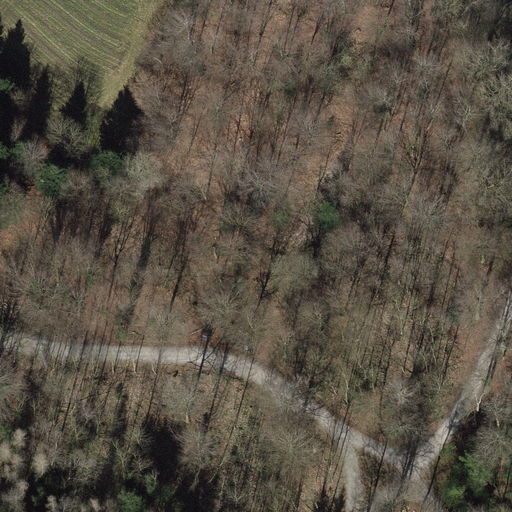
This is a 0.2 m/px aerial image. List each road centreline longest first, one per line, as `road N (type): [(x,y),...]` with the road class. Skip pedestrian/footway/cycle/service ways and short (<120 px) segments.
road 1 (track): [(354,511),(354,478),(337,426),(278,378),(200,349),(73,348),(0,337)]
road 2 (track): [(367,511),(457,418),(511,311)]
